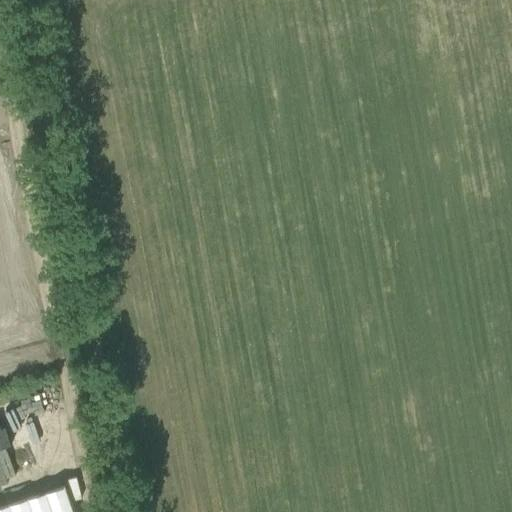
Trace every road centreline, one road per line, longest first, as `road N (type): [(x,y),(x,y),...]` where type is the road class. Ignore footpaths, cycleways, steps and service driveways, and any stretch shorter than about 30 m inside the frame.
road 1 (track): [(123,511),(27,0)]
road 2 (track): [(0,41),(90,511)]
